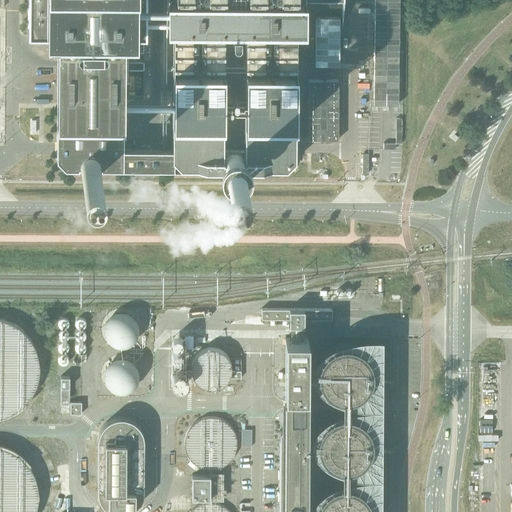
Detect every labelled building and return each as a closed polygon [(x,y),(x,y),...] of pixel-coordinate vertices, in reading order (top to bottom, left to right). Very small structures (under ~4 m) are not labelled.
[(101,166),(173,165),(173,146),(123,146),(123,95),(123,51),(139,51),(143,51),(143,34),(143,32),(145,32),(145,0),(27,0),(27,31),(57,31),(56,140),(56,157),(65,165),(79,165),(79,164),(80,164),(81,165),(82,167),(83,167),(84,168),(85,169),(87,170),(88,170),(90,170),(91,170),(93,170),(94,169),(96,168),(97,167),(98,166),(98,165),(99,164),(101,164),(101,166)] [(165,0),(166,25),(173,25),(173,64),(173,68),(173,146),(173,165),(223,166),(223,165),(224,165),(225,166),(226,167),(227,168),(228,169),(229,170),(230,171),(232,171),(233,171),(235,171),(236,171),(237,171),(239,170),(240,169),(241,168),(242,167),(243,165),(244,165),(244,167),(285,167),(295,158),(295,142),(295,69),(296,20),(303,20),(303,0),(309,0),(310,4),(335,4),(335,0),(165,0)] [(314,17),(314,65),(338,65),(338,18),(338,17),(314,17)] [(308,139),(338,139),(338,79),(308,79),(308,139)] [(332,315),(332,310),(332,309),(261,307),(261,314),(261,317),(289,318),(289,324),(303,324),(303,318),(331,319),(332,315)] [(134,314),(133,313),(131,312),(130,311),(129,310),(127,310),(125,309),(123,309),(122,309),(120,309),(119,309),(116,310),(115,310),(113,311),(112,311),(110,312),(109,314),(107,315),(106,316),(105,317),(105,319),(104,320),(103,321),(103,323),(102,324),(102,326),(102,327),(102,329),(102,331),(102,332),(102,333),(102,334),(103,335),(103,336),(104,337),(105,339),(106,341),(107,341),(108,343),(110,345),(112,346),(114,347),(116,347),(119,348),(121,348),(122,348),(124,348),(126,348),(128,347),(129,347),(130,346),(132,345),(134,344),(134,343),(136,342),(137,340),(138,339),(139,338),(139,336),(140,334),(140,333),(141,332),(141,331),(141,330),(141,329),(141,327),(141,326),(140,324),(140,323),(140,322),(139,320),(138,318),(136,316),(135,315),(134,314)] [(69,321),(68,320),(68,319),(67,318),(66,318),(65,317),(64,317),(63,317),(62,317),(60,318),(59,319),(58,320),(58,321),(58,322),(58,324),(58,325),(59,326),(60,327),(61,327),(61,328),(62,328),(63,328),(64,328),(65,328),(66,327),(67,327),(68,326),(68,325),(68,324),(69,324),(69,323),(69,322),(69,321)] [(77,319),(76,319),(76,320),(75,320),(75,321),(75,322),(75,323),(75,324),(76,326),(76,327),(77,327),(79,328),(80,328),(81,328),(82,328),(83,327),(84,327),(85,326),(85,325),(86,325),(86,324),(86,323),(86,321),(85,320),(84,319),(84,318),(83,318),(82,318),(82,317),(81,317),(80,317),(79,317),(78,318),(77,318),(77,319)] [(39,366),(39,364),(39,361),(38,359),(38,356),(37,354),(36,350),(35,348),(34,346),(32,344),(31,341),(30,339),(28,337),(26,334),(23,332),(21,330),(19,329),(17,327),(15,326),(13,324),(11,323),(9,322),(6,321),(4,320),(1,320),(0,319),(0,417),(2,417),(4,417),(7,416),(9,415),(11,414),(12,413),(15,411),(18,409),(20,408),(22,406),(24,405),(25,403),(27,401),(29,399),(30,397),(32,395),(33,392),(34,390),(35,388),(36,385),(37,383),(38,381),(38,378),(39,376),(39,373),(39,371),(39,369),(39,366)] [(65,329),(64,329),(63,329),(62,329),(61,329),(61,330),(60,330),(59,331),(58,332),(58,333),(58,334),(58,335),(58,336),(58,337),(59,338),(60,339),(61,339),(62,340),(63,340),(64,340),(66,339),(67,339),(67,338),(68,337),(68,336),(69,335),(69,334),(69,333),(68,333),(68,332),(67,331),(66,330),(65,329)] [(78,330),(77,330),(77,331),(76,331),(75,332),(75,333),(75,334),(75,335),(75,336),(75,337),(76,338),(77,339),(78,340),(79,340),(81,340),(82,340),(83,339),(84,339),(85,338),(85,337),(86,336),(86,335),(86,334),(86,333),(85,332),(85,331),(84,331),(84,330),(83,330),(82,330),(81,329),(80,329),(79,329),(78,330)] [(349,340),(342,342),(338,344),(333,346),(328,349),(324,352),(321,356),(318,360),(317,365),(317,376),(317,379),(319,383),(323,388),(327,392),(332,395),(337,398),(344,401),(354,404),(364,405),(373,406),(363,407),(352,409),(345,411),(339,413),(335,414),(329,417),(323,423),(319,428),(317,433),(315,437),(315,442),(316,447),(318,452),(321,455),(324,460),(329,464),(335,468),(339,469),(344,471),(352,473),(360,474),(372,476),(356,478),(347,480),(340,482),(334,485),(328,488),(323,492),(318,498),(316,503),(315,508),(315,511),(385,511),(386,408),(386,336),(372,336),(359,338),(349,340)] [(307,395),(307,338),(285,338),(285,395),(307,395)] [(67,342),(66,342),(66,341),(65,341),(64,341),(63,341),(61,341),(60,342),(59,342),(59,343),(58,343),(58,344),(58,345),(58,346),(58,347),(58,348),(58,349),(59,349),(59,350),(60,350),(61,351),(62,351),(63,351),(64,351),(65,351),(66,351),(67,350),(68,349),(68,348),(68,347),(69,346),(69,345),(68,344),(68,343),(67,343),(67,342)] [(79,341),(78,342),(77,342),(76,343),(75,344),(75,345),(75,346),(75,347),(75,348),(76,350),(77,351),(78,352),(79,352),(80,352),(81,352),(82,352),(83,352),(84,351),(84,350),(85,350),(85,349),(86,348),(86,347),(86,346),(86,345),(85,344),(84,343),(84,342),(83,342),(81,341),(80,341),(79,341)] [(229,359),(229,358),(228,356),(227,355),(226,354),(224,352),(223,351),(221,350),(219,349),(218,348),(215,348),(214,347),(212,347),(210,347),(209,347),(207,348),(205,348),(203,349),(202,349),(201,350),(199,351),(198,352),(196,354),(195,355),(194,356),(194,357),(193,359),(192,360),(192,361),(192,363),(191,364),(191,366),(191,367),(191,368),(191,370),(191,371),(191,372),(192,373),(192,374),(192,375),(193,376),(194,378),(195,380),(196,381),(198,383),(200,384),(201,385),(203,386),(206,387),(208,387),(210,387),(212,387),(214,387),(217,387),(219,386),(220,385),(222,384),(224,383),(226,381),(227,379),(228,377),(229,377),(230,375),(230,374),(230,373),(231,372),(231,371),(231,370),(231,369),(231,367),(231,366),(231,365),(231,364),(231,362),(230,362),(230,361),(230,360),(229,359)] [(59,354),(59,355),(58,356),(58,357),(58,358),(58,359),(58,360),(58,361),(58,362),(59,362),(60,363),(61,364),(62,364),(63,364),(65,364),(66,363),(67,363),(68,362),(68,361),(68,360),(68,359),(69,359),(68,358),(68,357),(68,356),(67,355),(67,354),(66,354),(65,354),(64,353),(63,353),(62,353),(61,354),(60,354),(59,354)] [(123,355),(122,355),(119,355),(117,355),(115,356),(114,357),(112,357),(110,358),(109,359),(107,361),(106,362),(105,363),(104,364),(104,365),(103,366),(103,367),(102,368),(102,369),(102,372),(101,373),(101,375),(101,376),(102,378),(102,379),(102,380),(103,382),(103,383),(104,385),(105,386),(106,388),(108,389),(109,390),(110,391),(112,392),(114,393),(116,394),(119,394),(120,394),(122,394),(124,394),(127,393),(129,393),(131,392),(133,390),(134,389),(135,388),(137,386),(138,384),(139,383),(139,382),(140,381),(140,379),(140,377),(141,375),(141,374),(140,372),(140,370),(140,368),(139,367),(139,366),(138,365),(137,363),(135,361),(133,359),(132,358),(129,357),(127,356),(126,356),(125,355),(123,355)] [(241,370),(241,358),(229,358),(229,359),(230,360),(230,361),(230,362),(231,362),(231,364),(231,365),(231,366),(231,367),(231,369),(231,370),(241,370)] [(69,404),(69,376),(60,376),(60,404),(69,404)] [(307,497),(308,415),(308,407),(308,398),(284,398),(284,407),(283,425),(279,429),(279,470),(278,503),(279,503),(278,511),(305,511),(306,509),(307,505),(307,504),(307,500),(307,497)] [(81,413),(81,401),(70,401),(70,413),(81,413)] [(146,490),(147,439),(146,439),(146,438),(146,437),(146,435),(146,433),(145,432),(144,430),(144,429),(143,427),(142,426),(141,425),(140,423),(139,422),(137,421),(136,420),(135,419),(132,418),(131,418),(129,417),(127,417),(125,416),(123,416),(122,417),(120,417),(118,417),(117,418),(115,418),(113,419),(112,420),(110,421),(109,422),(107,423),(106,425),(105,426),(105,427),(104,428),(103,430),(102,431),(102,433),(102,435),(101,435),(101,437),(101,439),(100,489),(101,489),(101,491),(101,492),(101,493),(101,495),(102,496),(102,497),(103,499),(103,500),(104,501),(105,502),(106,504),(108,506),(109,507),(110,508),(112,509),(114,510),(115,510),(118,511),(119,511),(121,511),(124,511),(125,511),(127,511),(129,511),(131,511),(132,510),(134,509),(135,508),(137,507),(139,506),(140,505),(141,504),(142,502),(143,501),(144,500),(144,498),(145,497),(145,495),(146,493),(146,492),(146,490)] [(212,416),(210,416),(207,416),(206,417),(204,417),(202,418),(200,418),(199,419),(197,420),(195,421),(193,423),(192,424),(191,425),(190,427),(189,428),(188,429),(187,431),(186,433),(185,435),(185,436),(185,438),(184,440),(184,442),(184,444),(184,446),(185,447),(185,449),(185,450),(186,452),(186,453),(187,455),(188,457),(189,458),(190,460),(192,461),(194,463),(195,464),(197,465),(199,466),(201,467),(202,468),(205,468),(207,469),(209,469),(211,469),(212,469),(215,469),(218,468),(220,467),(221,467),(223,466),(224,465),(227,463),(228,462),(229,461),(230,460),(232,458),(233,457),(234,455),(235,453),(235,452),(236,450),(236,448),(237,446),(237,445),(237,443),(237,441),(237,439),(236,437),(236,436),(235,434),(235,432),(234,431),(233,429),(232,427),(231,426),(230,425),(228,423),(227,422),(226,421),(224,420),(222,419),(221,418),(219,418),(217,417),(216,417),(214,417),(212,416)] [(242,444),(252,445),(253,428),(242,427),(242,444)] [(37,480),(36,477),(36,476),(35,474),(34,472),(32,470),(31,468),(30,466),(28,464),(27,462),(26,461),(24,459),(22,457),(20,455),(18,454),(16,453),(13,451),(11,450),(9,449),(5,447),(2,446),(0,445),(0,511),(36,511),(37,510),(37,509),(38,506),(38,504),(39,501),(39,498),(39,496),(39,494),(39,492),(39,489),(39,487),(38,485),(38,482),(37,480)] [(223,497),(223,474),(192,474),(191,497),(223,497)] [(230,511),(229,510),(227,509),(227,508),(224,506),(223,505),(221,505),(219,503),(217,503),(215,503),(213,502),(211,502),(209,502),(207,502),(205,502),(202,503),(200,504),(198,505),(197,506),(195,507),(193,508),(191,510),(190,511),(189,511),(230,511)] [(250,511),(250,502),(240,502),(240,511),(250,511)]
